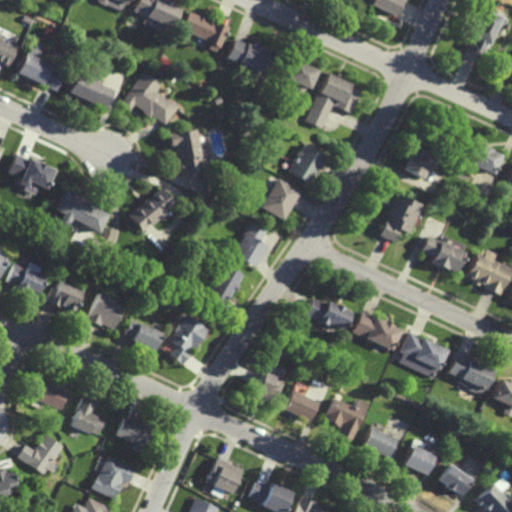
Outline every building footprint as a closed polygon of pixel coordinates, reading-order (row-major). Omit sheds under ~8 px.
[(125,0),(119,13),(92,0),(125,0)] [(161,0),(134,0),(130,10),(144,17),(141,23),(166,34),(178,7),(161,0)] [(369,0),(368,5),(392,15),(397,0),(369,0)] [(201,39),(201,40),(204,41),(202,46),(215,52),(225,27),(186,10),(178,29),(201,39)] [(461,54),(477,61),(484,44),(486,45),(492,31),(497,33),(503,19),(481,10),(461,54)] [(0,63),(5,66),(14,46),(0,39),(2,35),(0,34),(0,63)] [(257,74),(266,52),(259,49),(260,46),(251,42),(250,46),(231,38),(222,58),(257,74)] [(53,91),(63,70),(48,64),(51,57),(25,45),(13,72),(53,91)] [(299,93),(302,87),(306,88),(315,69),(287,56),(277,78),(286,82),(284,86),(299,93)] [(511,60),(504,57),(496,74),(510,81),(511,78),(511,60)] [(65,92),(89,103),(90,101),(102,106),(109,90),(96,85),(99,80),(74,69),(65,92)] [(161,126),(175,106),(153,90),(158,84),(140,71),(117,103),(126,110),(131,104),(161,126)] [(325,73),(304,120),(320,127),(330,105),(348,113),(358,91),(347,86),(349,83),(325,73)] [(164,134),(166,146),(171,145),(178,176),(199,172),(197,163),(207,162),(203,142),(195,143),(192,128),(164,134)] [(399,168),(418,178),(433,148),(414,139),(399,168)] [(489,174),(498,155),(488,150),(488,149),(468,139),(459,159),(489,174)] [(301,141),(283,172),(308,186),(325,155),(301,141)] [(26,157),(25,159),(13,154),(6,172),(17,177),(14,184),(22,187),(21,190),(33,195),(37,187),(44,191),(54,169),(26,157)] [(275,178),(258,207),(280,220),(297,191),(275,178)] [(65,182),(51,211),(60,215),(57,221),(67,225),(69,219),(96,233),(105,214),(77,200),(82,190),(65,182)] [(124,215),(139,231),(172,202),(158,185),(124,215)] [(395,194),(392,200),(389,199),(382,214),(385,215),(376,234),(389,241),(395,228),(403,232),(416,204),(395,194)] [(249,218),(228,255),(253,269),(265,247),(256,243),(265,227),(249,218)] [(417,252),(429,257),(427,262),(444,270),(445,269),(453,272),(462,252),(424,235),(417,252)] [(463,275),(471,279),(469,281),(476,284),(477,281),(483,284),(482,287),(499,294),(511,267),(492,258),(495,252),(483,247),(479,253),(474,251),(463,275)] [(27,261),(23,268),(11,262),(2,282),(13,286),(12,288),(33,298),(43,276),(36,273),(39,267),(27,261)] [(221,264),(204,291),(223,303),(241,276),(221,264)] [(57,280),(53,288),(49,286),(42,301),(58,309),(60,306),(70,311),(80,290),(57,280)] [(96,292),(83,319),(98,326),(99,323),(111,329),(122,304),(96,292)] [(311,297),(302,314),(324,324),(325,321),(340,328),(348,312),(324,300),(323,303),(311,297)] [(359,312),(350,332),(389,349),(398,330),(359,312)] [(185,313),(206,328),(181,364),(167,355),(174,345),(166,339),(185,313)] [(128,318),(121,334),(129,338),(129,340),(153,351),(161,332),(128,318)] [(406,331),(397,352),(401,353),(397,362),(433,379),(446,349),(406,331)] [(453,354),(444,373),(458,379),(456,383),(480,394),(490,371),(453,354)] [(261,371),(251,393),(270,402),(280,380),(261,371)] [(40,376),(31,397),(57,409),(65,391),(51,385),(53,381),(40,376)] [(498,378),(490,397),(505,404),(502,412),(511,416),(511,413),(511,383),(508,381),(507,382),(498,378)] [(316,402),(289,390),(280,410),(307,422),(316,402)] [(79,395),(65,425),(85,434),(86,431),(94,435),(102,417),(89,411),(93,401),(79,395)] [(338,427),(334,435),(349,441),(365,403),(353,397),(349,405),(330,396),(320,419),(338,427)] [(121,418),(112,435),(130,444),(128,448),(134,451),(145,429),(121,418)] [(366,426),(357,445),(384,458),(393,438),(366,426)] [(30,450),(22,444),(13,457),(39,475),(43,469),(48,473),(53,466),(47,462),(59,445),(42,434),(30,450)] [(410,438),(398,464),(422,475),(431,456),(418,450),(421,443),(410,438)] [(113,499),(88,488),(103,455),(132,468),(125,484),(121,482),(113,499)] [(214,457),(203,482),(230,494),(241,469),(214,457)] [(444,465),(434,479),(456,494),(466,480),(444,465)] [(0,495),(5,494),(5,492),(15,488),(9,471),(5,472),(4,468),(0,469),(0,495)] [(254,481),(246,496),(260,503),(259,506),(273,511),(282,511),(291,492),(270,482),(268,487),(254,481)] [(499,511),(508,504),(488,483),(471,499),(480,509),(477,511),(499,511)] [(298,496),(291,511),(325,511),(326,511),(312,505),(312,503),(298,496)] [(85,497),(80,507),(72,503),(68,511),(105,511),(108,508),(85,497)] [(192,498),(186,511),(213,511),(215,508),(192,498)]
